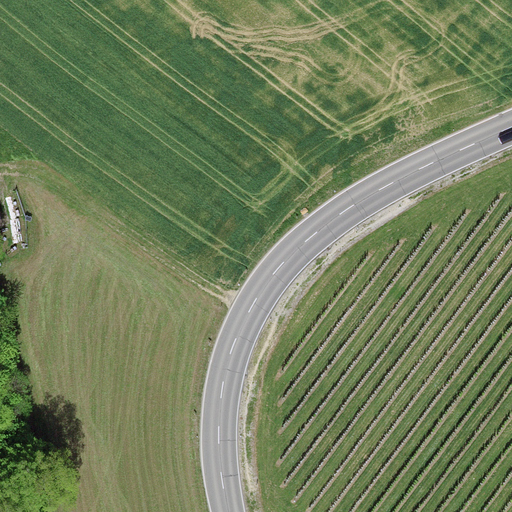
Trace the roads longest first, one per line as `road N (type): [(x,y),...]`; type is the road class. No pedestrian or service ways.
road 1 (tertiary): [(511,128),(343,212),(280,270),(237,339),(224,383),(220,476),(229,511)]
road 2 (track): [(25,176),(48,176),(251,312)]
